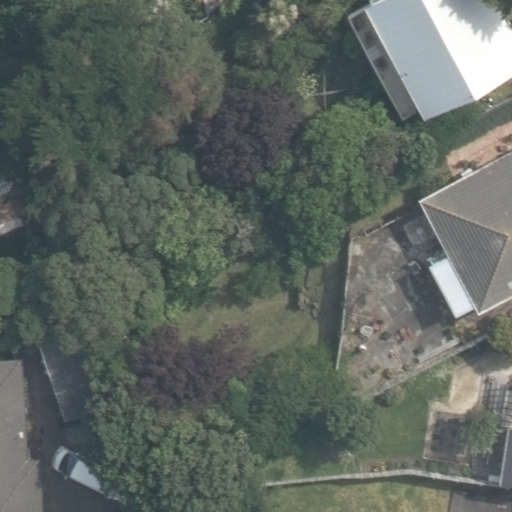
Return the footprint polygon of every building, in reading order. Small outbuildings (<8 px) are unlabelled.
[(366,0),(422,109),(511,63),(511,29),(497,0),(366,0)] [(0,222),(28,212),(0,138),(0,222)] [(511,140),(415,190),(445,248),(427,257),(454,308),(472,298),(476,305),(511,286),(511,140)] [(37,328),(68,416),(116,400),(85,312),(37,328)] [(340,372),(352,396),(407,368),(395,344),(340,372)] [(0,511),(42,511),(39,449),(29,449),(24,351),(0,352),(0,511)] [(209,410),(222,433),(247,418),(234,395),(209,410)] [(511,416),(501,477),(511,478),(511,416)]
